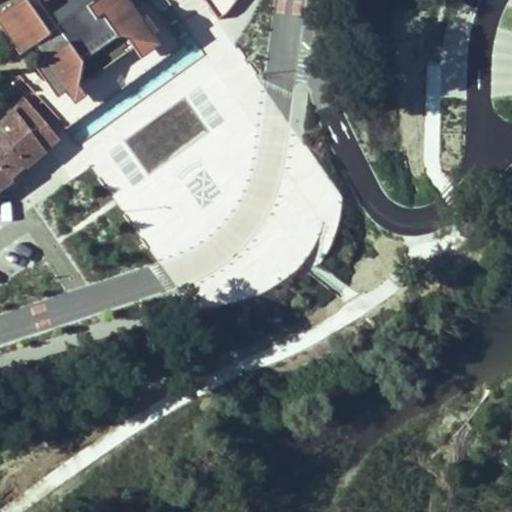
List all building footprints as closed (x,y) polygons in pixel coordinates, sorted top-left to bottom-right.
[(0,0),(0,17),(24,51),(32,45),(43,60),(64,90),(75,82),(130,44),(149,31),(140,18),(127,0),(96,0),(87,7),(91,12),(60,33),(56,27),(36,0),(0,0)] [(60,33),(91,12),(87,7),(56,27),(60,33)] [(151,34),(156,31),(146,15),(140,18),(149,31),(151,34)] [(0,26),(20,54),(24,51),(0,17),(0,26)] [(139,57),(157,43),(151,34),(149,31),(130,44),(139,57)] [(64,90),(43,60),(36,65),(57,95),(64,90)] [(75,82),(64,90),(74,103),(85,95),(75,82)] [(58,138),(24,99),(13,112),(44,149),(58,138)] [(13,112),(0,126),(0,134),(25,165),(44,149),(13,112)] [(0,134),(0,164),(11,177),(25,165),(0,134)] [(0,184),(11,177),(0,164),(0,184)]
